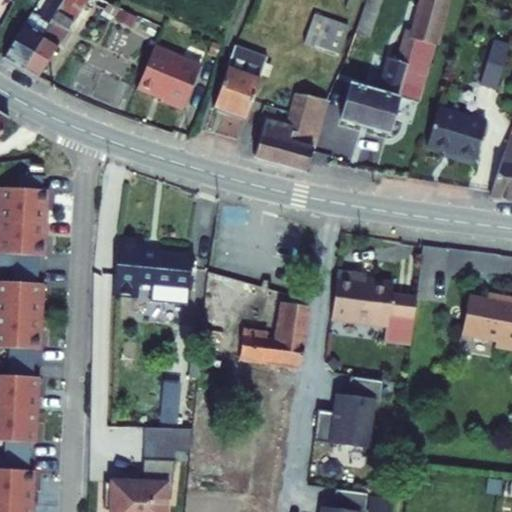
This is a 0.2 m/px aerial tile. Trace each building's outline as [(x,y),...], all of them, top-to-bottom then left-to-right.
[(33,62),(51,71),(89,0),(69,0),(68,2),(58,19),(53,28),(33,62)] [(51,15),(58,19),(68,2),(63,0),(54,0),(48,10),(53,12),(51,15)] [(356,99),(353,117),(397,129),(406,98),(425,103),(455,0),(431,0),(422,30),(413,27),(411,34),(407,33),(401,57),(397,57),(388,87),(362,80),(356,99)] [(373,0),(366,24),(378,28),(387,0),(373,0)] [(0,32),(9,19),(0,12),(0,32)] [(315,43),(349,55),(358,24),(325,13),(315,43)] [(14,53),(33,62),(53,28),(37,19),(14,53)] [(215,63),(169,43),(151,82),(175,93),(174,96),(195,106),(215,63)] [(488,83),(505,89),(511,67),(511,51),(499,47),(488,83)] [(252,48),(249,56),(281,64),(283,58),(252,48)] [(249,56),(229,106),(260,119),(281,64),(249,56)] [(304,90),(300,105),(307,106),(311,92),(304,90)] [(265,156),(319,171),(323,155),(335,96),(311,92),(307,106),(300,105),(296,122),(275,117),(265,156)] [(447,151),(481,162),(494,121),(447,105),(435,141),(449,145),(447,151)] [(0,120),(0,143),(4,143),(5,140),(11,127),(0,120)] [(489,191),(511,194),(511,131),(508,131),(489,191)] [(17,183),(17,197),(42,197),(42,183),(17,183)] [(17,197),(2,196),(0,263),(15,263),(40,264),(46,264),(48,198),(42,197),(17,197)] [(116,306),(118,306),(143,309),(145,290),(155,291),(193,294),(194,294),(198,262),(148,258),(148,247),(121,244),(116,306)] [(15,263),(14,291),(39,291),(40,264),(15,263)] [(393,300),(395,289),(351,283),(352,279),(338,277),(332,325),(389,333),(387,347),(414,351),(419,303),(393,300)] [(14,291),(0,290),(0,356),(12,357),(37,357),(43,358),(45,291),(39,291),(14,291)] [(193,294),(155,291),(154,308),(187,311),(191,307),(193,294)] [(467,297),(459,333),(495,340),(494,347),(511,351),(511,301),(503,299),(502,306),(467,297)] [(116,306),(115,328),(140,331),(143,309),(118,306),(116,306)] [(228,365),(304,379),(312,311),(288,308),(284,349),(230,339),(228,365)] [(12,357),(12,384),(37,384),(37,357),(12,357)] [(376,405),(379,386),(348,381),(345,400),(376,405)] [(12,384),(0,383),(0,449),(10,450),(35,451),(41,451),(43,385),(37,384),(12,384)] [(337,421),(321,420),(318,451),(371,456),(376,407),(339,402),(337,421)] [(10,450),(9,478),(34,478),(35,451),(10,450)] [(151,488),(114,487),(113,511),(169,511),(170,503),(176,503),(179,465),(151,465),(151,488)] [(9,478),(0,477),(0,511),(39,511),(40,478),(34,478),(9,478)]
